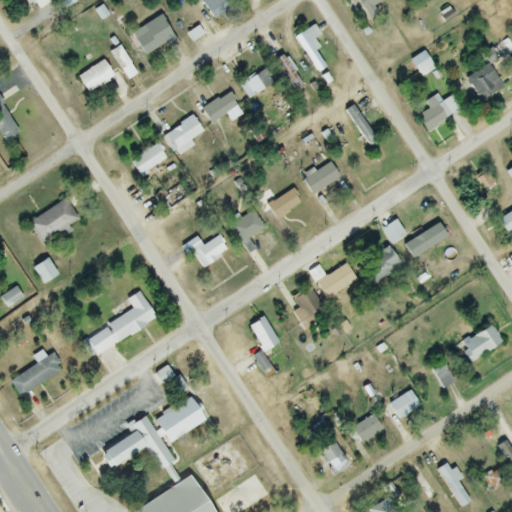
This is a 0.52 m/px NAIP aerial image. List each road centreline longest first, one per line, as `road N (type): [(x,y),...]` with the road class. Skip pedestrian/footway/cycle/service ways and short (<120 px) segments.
road 1 (residential): [(0,455),(511,115)]
road 2 (residential): [(318,511),(0,30)]
road 3 (residential): [(511,302),(310,0)]
road 4 (residential): [(0,195),(291,0)]
road 5 (residential): [(314,511),(511,377)]
